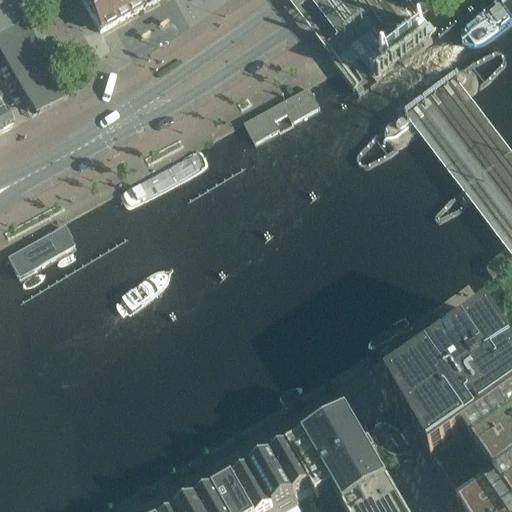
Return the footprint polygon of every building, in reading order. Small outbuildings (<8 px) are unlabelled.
[(9,0),(0,0),(0,58),(31,113),(36,110),(39,115),(66,99),(26,29),(9,0)] [(111,0),(81,0),(100,34),(123,21),(111,0)] [(111,0),(123,21),(148,7),(143,0),(111,0)] [(459,75),(392,125),(389,127),(387,130),(385,133),(384,135),(384,138),(384,140),(385,143),(388,146),(392,149),(394,150),(396,150),(399,149),(402,147),(472,94),(475,93),(476,91),(477,88),(477,85),(477,83),(476,80),(473,76),(471,74),(468,73),(465,73),(463,73),(461,73),(459,75)] [(321,113),(310,94),(246,130),(256,150),(321,113)] [(0,135),(12,129),(9,123),(10,123),(0,106),(0,135)] [(202,174),(195,160),(123,197),(130,211),(202,174)] [(511,160),(460,200),(459,201),(459,203),(459,204),(460,206),(462,208),(463,209),(465,209),(467,209),(468,208),(511,174),(511,160)] [(64,230),(8,261),(18,280),(75,249),(64,230)] [(511,511),(511,351),(490,320),(388,389),(459,511),(511,511)] [(403,511),(396,500),(348,416),(327,428),(313,437),(312,436),(289,449),(318,500),(319,499),(316,493),(329,485),(333,492),(344,511),(403,511)] [(318,500),(289,449),(270,460),(298,509),(299,508),(294,500),(311,490),(317,501),(318,500)] [(292,511),(298,509),(270,460),(251,471),(275,511),(292,511)] [(275,511),(251,471),(233,482),(250,511),(275,511)] [(250,511),(233,482),(214,493),(225,511),(250,511)] [(225,511),(214,493),(195,503),(200,511),(225,511)] [(200,511),(195,503),(180,511),(200,511)]
